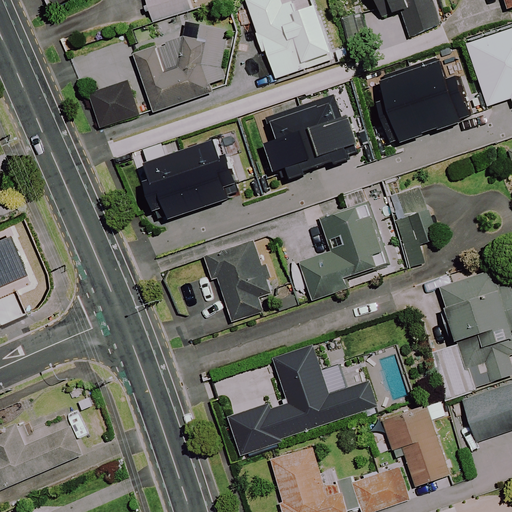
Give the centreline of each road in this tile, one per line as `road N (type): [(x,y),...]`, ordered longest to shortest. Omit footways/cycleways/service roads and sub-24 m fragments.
road 1 (tertiary): [(121,316),(0,36)]
road 2 (tertiary): [(191,511),(121,316)]
road 3 (residential): [(121,316),(0,368)]
